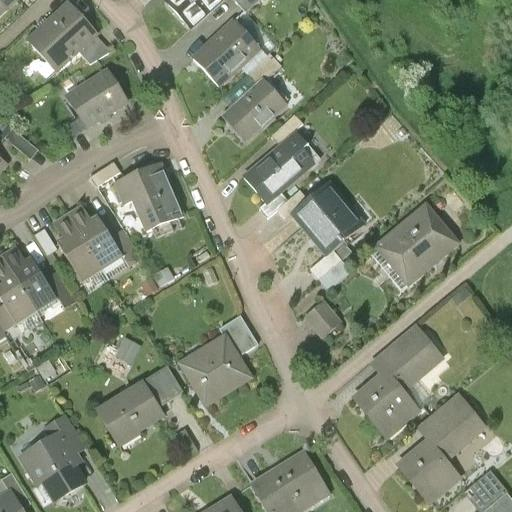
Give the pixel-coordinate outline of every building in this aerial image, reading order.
[(0,0),(0,24),(26,0),(0,0)] [(225,2),(222,0),(169,0),(167,2),(195,31),(225,2)] [(232,0),(247,16),(263,0),(232,0)] [(97,41),(66,8),(27,45),(59,78),(81,57),(97,41)] [(245,16),(233,27),(258,54),(239,72),(247,80),(269,60),(278,52),(245,16)] [(233,27),(231,25),(190,64),(218,93),(239,72),(258,54),(233,27)] [(81,57),(90,68),(97,64),(111,55),(97,41),(81,57)] [(269,60),(247,80),(258,92),(266,84),(280,71),(269,60)] [(127,106),(108,74),(104,76),(66,100),(80,123),(86,132),(127,106)] [(234,114),(258,92),(247,80),(224,103),(234,114)] [(289,108),(266,84),(258,92),(234,114),(226,122),(249,146),(289,108)] [(271,142),(278,150),(296,135),(303,129),(295,121),(271,142)] [(86,132),(80,123),(59,136),(65,145),(86,132)] [(37,155),(12,135),(4,145),(30,164),(37,155)] [(311,153),(296,135),(278,150),(251,173),(275,202),(277,203),(283,198),(316,170),(306,157),(311,153)] [(119,178),(113,168),(91,182),(98,192),(119,178)] [(163,170),(116,189),(126,212),(134,209),(147,240),(186,224),(163,170)] [(363,230),(328,190),(308,207),(291,222),(326,262),(334,256),(363,230)] [(291,222),(308,207),(300,197),(289,206),(278,216),(286,226),(291,222)] [(278,216),(289,206),(283,198),(277,203),(275,202),(261,214),(269,224),(278,216)] [(92,228),(81,211),(68,219),(104,277),(123,265),(110,244),(98,225),(92,228)] [(458,251),(426,212),(376,253),(409,292),(458,251)] [(68,219),(53,228),(64,245),(59,249),(84,290),(104,277),(68,219)] [(44,235),(35,241),(48,261),(57,255),(44,235)] [(123,236),(110,244),(123,265),(129,273),(142,265),(123,236)] [(26,270),(15,253),(2,261),(38,318),(57,307),(44,286),(31,266),(26,270)] [(343,267),(334,256),(326,262),(310,275),(319,286),(343,267)] [(2,261),(0,261),(0,302),(5,310),(17,330),(18,331),(38,318),(2,261)] [(123,265),(104,277),(109,286),(129,273),(123,265)] [(352,277),(343,267),(319,286),(328,297),(352,277)] [(104,277),(84,290),(90,298),(109,286),(104,277)] [(56,278),(44,286),(57,307),(62,315),(74,308),(56,278)] [(156,294),(150,285),(141,291),(147,300),(156,294)] [(57,307),(38,318),(43,327),(62,315),(57,307)] [(341,328),(323,307),(305,322),(324,343),(341,328)] [(5,310),(0,312),(0,332),(4,338),(17,330),(5,310)] [(38,318),(18,331),(24,340),(43,327),(38,318)] [(220,336),(224,343),(226,341),(238,361),(256,349),(241,324),(220,336)] [(447,363),(419,329),(372,367),(384,381),(356,403),(387,440),(418,415),(404,398),(447,363)] [(0,332),(0,354),(10,348),(4,338),(0,332)] [(238,361),(226,341),(224,343),(180,369),(205,410),(251,382),(238,361)] [(139,351),(125,344),(116,361),(131,368),(139,351)] [(168,374),(144,388),(159,414),(184,399),(168,374)] [(45,390),(39,380),(31,386),(37,395),(45,390)] [(159,414),(144,388),(101,414),(124,451),(141,441),(139,439),(165,423),(159,414)] [(486,433),(458,401),(417,435),(427,447),(400,470),(431,506),(460,481),(447,466),(486,433)] [(47,432),(52,441),(55,439),(76,473),(81,469),(77,462),(87,456),(65,421),(47,432)] [(186,436),(174,443),(186,461),(197,454),(186,436)] [(76,473),(55,439),(52,441),(18,463),(37,494),(42,491),(54,509),(82,492),(72,475),(76,473)] [(305,459),(304,457),(253,490),(267,511),(306,511),(330,497),(305,459)] [(476,511),(492,511),(507,500),(488,478),(465,498),(476,511)] [(12,481),(3,487),(9,497),(18,511),(24,511),(30,508),(12,481)] [(0,502),(9,497),(3,487),(0,489),(0,502)] [(18,511),(9,497),(0,502),(0,511),(18,511)] [(511,511),(511,506),(507,500),(492,511),(511,511)] [(236,511),(231,503),(216,511),(236,511)]
